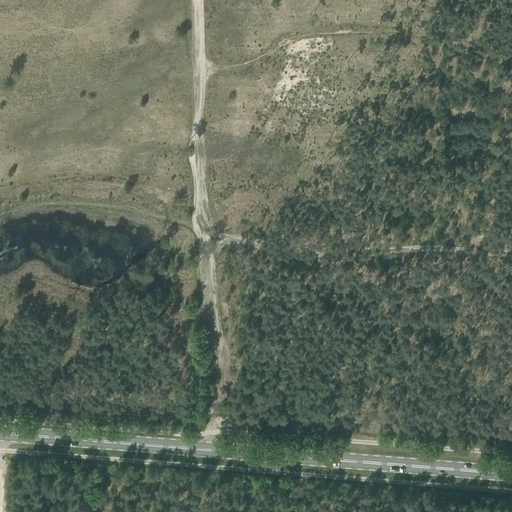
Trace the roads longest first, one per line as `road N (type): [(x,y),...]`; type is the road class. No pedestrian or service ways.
road 1 (primary): [(511,476),(0,433)]
road 2 (track): [(511,256),(299,259),(202,228)]
road 3 (track): [(202,228),(214,394),(208,467)]
road 4 (track): [(202,228),(195,0)]
road 5 (track): [(202,228),(84,204),(0,214)]
